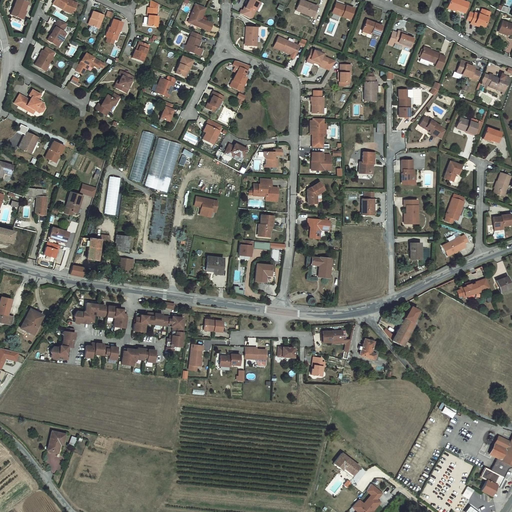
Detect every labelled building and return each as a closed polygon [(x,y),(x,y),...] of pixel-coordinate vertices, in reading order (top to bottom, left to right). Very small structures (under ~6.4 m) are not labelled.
[(27,3),(19,0),(15,0),(10,16),(19,19),(22,11),(23,11),(27,3)] [(53,0),(53,1),(62,7),(61,8),(61,9),(71,13),(72,10),(73,10),(77,3),(69,0),(53,0)] [(258,0),(246,0),(247,1),(246,2),(245,2),(242,8),(241,8),(239,11),(251,17),(255,8),(258,0)] [(307,0),(296,0),(294,5),(301,7),(300,10),(310,13),(314,2),(307,0)] [(455,0),(450,0),(446,8),(460,14),(464,3),(455,0)] [(198,3),(191,22),(207,28),(210,21),(204,18),(208,7),(198,3)] [(334,4),(332,11),(351,18),(354,8),(345,5),(344,7),(334,4)] [(150,16),(149,26),(158,27),(159,16),(157,16),(158,8),(150,7),(149,16),(150,16)] [(468,22),(468,24),(472,26),(472,24),(476,26),(481,28),(484,19),(486,13),(479,11),(477,16),(472,14),(471,15),(468,22)] [(89,27),(91,27),(97,29),(98,30),(103,16),(93,12),(90,19),(92,19),(89,27)] [(66,23),(57,20),(53,26),(55,27),(46,39),(55,45),(57,41),(58,42),(61,41),(63,38),(62,35),(60,34),(61,31),(66,23)] [(366,20),(362,33),(378,38),(382,25),(366,20)] [(109,28),(105,38),(115,41),(118,32),(120,33),(123,24),(114,21),(111,29),(109,28)] [(215,23),(210,21),(207,28),(212,30),(215,23)] [(511,27),(499,23),(496,32),(511,37),(511,27)] [(247,34),(247,44),(256,44),(257,26),(246,25),(246,34),(247,34)] [(392,32),(388,44),(393,45),(394,42),(410,48),(414,38),(407,35),(401,33),(402,32),(398,30),(397,33),(392,32)] [(202,35),(193,31),(187,45),(186,44),(184,48),(199,55),(201,49),(197,47),(202,35)] [(277,36),(273,46),(280,50),(281,48),(290,53),(289,56),(292,58),(298,45),(277,36)] [(134,49),(131,57),(141,61),(147,45),(139,42),(136,50),(134,49)] [(46,46),(43,51),(52,56),(54,51),(46,46)] [(424,48),(421,58),(435,62),(434,66),(439,68),(443,56),(438,54),(439,52),(424,48)] [(309,49),(306,59),(320,64),(320,66),(330,70),(335,61),(324,57),(325,55),(309,49)] [(43,51),(42,50),(39,54),(40,54),(34,65),(44,70),(53,56),(52,56),(43,51)] [(100,61),(85,52),(75,70),(81,74),(85,68),(86,68),(88,65),(89,63),(93,65),(96,67),(98,65),(100,61)] [(192,58),(182,53),(174,71),(185,75),(187,70),(185,69),(186,66),(189,67),(192,58)] [(234,81),(231,87),(240,92),(243,86),(242,85),(245,78),(243,77),(248,66),(234,61),(232,65),(234,66),(232,71),(236,73),(232,81),(234,81)] [(460,62),(457,72),(471,76),(470,78),(476,80),(479,72),(473,70),(474,67),(460,62)] [(338,78),(337,87),(342,88),(342,83),(346,84),(346,73),(349,74),(349,66),(338,66),(338,73),(336,73),(336,78),(338,78)] [(132,76),(120,70),(118,74),(121,75),(118,81),(114,88),(125,93),(127,88),(126,88),(132,76)] [(176,77),(168,74),(166,78),(161,75),(155,89),(166,94),(169,88),(171,89),(176,77)] [(487,84),(485,88),(488,89),(489,85),(490,86),(490,87),(497,89),(498,88),(505,91),(510,79),(508,79),(509,77),(505,76),(506,75),(502,74),(500,79),(494,77),(494,76),(490,74),(490,76),(487,84)] [(367,75),(366,75),(366,80),(363,80),(363,99),(374,99),(374,91),(379,91),(379,84),(376,84),(376,80),(373,80),(373,75),(372,75),(367,75)] [(78,80),(72,76),(70,81),(78,86),(80,84),(77,82),(78,80)] [(19,93),(14,102),(28,110),(30,107),(34,110),(38,112),(42,110),(44,107),(43,103),(40,101),(37,99),(38,97),(40,94),(32,89),(28,95),(31,96),(29,99),(19,93)] [(397,89),(397,98),(398,98),(405,98),(405,89),(397,89)] [(205,102),(203,107),(212,111),(214,107),(215,108),(220,99),(221,100),(223,96),(212,90),(210,94),(212,95),(207,103),(205,102)] [(119,96),(113,92),(110,97),(106,94),(100,104),(97,103),(94,108),(105,114),(111,104),(114,99),(116,100),(119,96)] [(171,102),(162,98),(160,103),(162,104),(161,108),(158,115),(166,119),(171,108),(169,107),(171,102)] [(312,106),(312,114),(322,114),(323,98),(320,98),(313,98),(310,98),(310,102),(311,102),(311,106),(312,106)] [(405,98),(398,98),(398,105),(400,105),(400,107),(398,107),(398,117),(408,117),(408,108),(409,108),(409,103),(406,103),(406,98),(405,98)] [(440,126),(424,116),(418,124),(424,128),(425,126),(429,129),(428,131),(435,135),(435,134),(441,138),(445,130),(440,127),(440,126)] [(472,132),(477,134),(481,123),(476,121),(475,123),(459,117),(456,126),(465,129),(464,131),(472,134),(472,132)] [(204,122),(201,129),(204,131),(200,138),(210,143),(217,130),(204,122)] [(311,136),(311,148),(320,148),(321,137),(321,126),(321,123),(311,122),(311,136)] [(23,133),(24,133),(26,129),(17,125),(14,131),(21,135),(23,133)] [(485,126),(481,138),(492,142),(494,140),(496,141),(499,132),(485,126)] [(142,130),(128,179),(139,182),(153,133),(142,130)] [(21,135),(16,146),(29,152),(36,139),(24,133),(23,133),(21,135)] [(144,187),(167,192),(179,143),(156,137),(144,187)] [(58,153),(62,144),(52,139),(47,149),(46,149),(43,156),(53,161),(57,153),(58,153)] [(228,143),(223,152),(228,155),(230,152),(238,156),(238,155),(241,156),(245,148),(235,143),(233,145),(228,143)] [(264,165),(264,167),(278,167),(278,159),(275,160),(275,156),(282,156),(282,149),(273,149),(273,151),(263,151),(263,156),(266,158),(266,165),(264,165)] [(359,172),(370,172),(369,161),(373,162),(373,151),(362,151),(362,161),(359,161),(359,172)] [(328,168),(329,157),(327,156),(323,155),(323,157),(320,157),(320,154),(309,153),(309,161),(312,162),(312,164),(311,164),(311,171),(319,171),(319,167),(328,168)] [(8,170),(11,162),(0,158),(0,170),(0,171),(1,168),(8,170)] [(411,159),(400,159),(400,169),(402,169),(402,172),(400,172),(400,179),(410,180),(410,174),(412,174),(412,169),(411,169),(411,159)] [(449,159),(443,177),(452,180),(455,172),(458,174),(461,164),(449,159)] [(499,171),(492,191),(503,195),(504,190),(503,190),(509,175),(499,171)] [(412,174),(410,174),(410,180),(400,179),(400,183),(414,183),(414,174),(412,174)] [(109,176),(103,213),(114,215),(120,178),(109,176)] [(270,187),(268,187),(269,178),(259,178),(259,183),(252,183),(252,189),(248,189),(247,194),(251,194),(251,195),(264,196),(264,197),(269,198),(269,200),(275,200),(276,186),(270,186),(270,187)] [(306,190),(307,205),(316,205),(315,202),(319,201),(320,200),(319,193),(323,190),(318,183),(306,190)] [(95,188),(81,184),(78,192),(92,196),(95,188)] [(34,197),(33,213),(43,214),(45,198),(44,198),(44,194),(40,194),(41,190),(23,188),(21,196),(34,197)] [(81,196),(67,192),(61,211),(67,213),(68,211),(76,213),(81,196)] [(194,198),(192,206),(197,207),(198,206),(199,206),(198,212),(202,213),(202,214),(209,215),(210,212),(213,212),(215,201),(194,198)] [(372,210),(372,203),(374,203),(374,199),(365,198),(363,198),(362,215),(373,215),(374,210),(372,210)] [(453,198),(446,216),(455,219),(457,214),(459,215),(464,201),(453,198)] [(403,216),(403,223),(413,223),(413,218),(416,218),(416,199),(403,200),(403,205),(405,205),(405,213),(405,216),(403,216)] [(490,217),(493,232),(497,231),(497,229),(501,228),(501,225),(510,223),(511,222),(511,214),(508,215),(508,212),(498,214),(499,216),(490,217)] [(260,215),(259,225),(258,237),(268,238),(269,226),(271,227),(272,216),(260,215)] [(309,227),(308,239),(319,241),(320,231),(327,232),(328,222),(307,220),(306,227),(309,227)] [(0,227),(0,240),(8,243),(11,231),(0,227)] [(50,227),(47,236),(53,238),(53,239),(63,242),(66,232),(50,227)] [(116,232),(113,247),(126,249),(128,234),(116,232)] [(463,245),(462,242),(458,235),(457,233),(452,235),(453,238),(440,244),(446,255),(460,248),(459,247),(463,245)] [(79,237),(78,245),(86,246),(84,258),(96,260),(99,240),(79,237)] [(239,240),(238,255),(249,256),(249,253),(250,250),(251,250),(251,248),(252,241),(239,240)] [(53,258),(56,250),(57,250),(58,245),(46,241),(42,254),(53,258)] [(262,249),(263,242),(252,241),(251,248),(262,249)] [(409,245),(409,260),(418,260),(418,254),(420,254),(420,245),(409,245)] [(132,258),(119,255),(117,268),(125,270),(126,265),(130,266),(132,258)] [(206,256),(205,265),(210,265),(209,273),(220,274),(222,258),(206,256)] [(310,257),(309,264),(317,265),(315,277),(327,278),(328,259),(310,257)] [(271,266),(256,264),(254,280),(264,281),(265,275),(269,276),(271,266)] [(72,265),(70,273),(83,277),(86,268),(72,265)] [(272,285),(274,267),(271,266),(269,276),(265,275),(264,281),(264,283),(263,284),(272,285)] [(511,287),(509,279),(499,282),(503,294),(511,290),(511,287)] [(483,290),(487,289),(483,280),(479,281),(483,290)] [(479,294),(478,292),(483,290),(479,281),(456,290),(461,301),(479,294)] [(237,287),(233,287),(233,293),(238,294),(242,295),(243,291),(237,290),(237,287)] [(8,316),(12,300),(2,298),(0,305),(0,322),(11,325),(13,317),(8,316)] [(102,306),(86,304),(86,311),(83,312),(77,311),(74,317),(75,317),(75,322),(82,323),(82,321),(93,322),(94,315),(92,315),(93,311),(96,312),(96,315),(104,316),(104,314),(107,315),(107,317),(115,318),(114,326),(126,328),(126,321),(125,321),(126,312),(115,311),(116,307),(108,306),(108,308),(102,307),(102,306)] [(415,312),(408,308),(395,333),(384,327),(383,330),(392,341),(402,347),(404,341),(413,325),(410,322),(412,318),(415,312)] [(32,309),(24,324),(28,325),(35,311),(32,309)] [(44,316),(35,311),(28,325),(24,324),(22,328),(34,335),(44,316)] [(141,315),(137,314),(135,324),(134,332),(145,333),(146,324),(162,326),(162,324),(175,325),(175,327),(174,327),(173,336),(171,336),(171,340),(172,340),(172,343),(167,342),(166,351),(174,352),(174,347),(181,348),(184,319),(179,319),(180,317),(172,316),(172,319),(169,319),(169,317),(159,316),(159,315),(148,313),(147,317),(140,316),(141,315)] [(225,323),(207,322),(207,331),(217,332),(217,334),(224,334),(225,323)] [(74,329),(66,328),(66,332),(64,332),(62,334),(64,336),(62,346),(60,346),(60,348),(54,347),(50,352),(52,352),(52,358),(68,360),(68,356),(67,356),(68,347),(74,348),(75,336),(73,336),(74,329)] [(344,340),(334,340),(334,341),(334,343),(348,343),(346,353),(350,354),(356,329),(355,328),(352,340),(344,340)] [(344,331),(325,331),(325,342),(334,341),(334,340),(344,340),(344,331)] [(364,341),(359,358),(376,361),(377,355),(372,354),(374,344),(364,341)] [(410,345),(404,341),(402,347),(407,350),(410,345)] [(92,347),(86,346),(85,358),(92,359),(93,354),(102,356),(102,355),(109,356),(109,359),(116,360),(118,348),(100,345),(100,344),(93,343),(92,347)] [(205,346),(192,344),(190,366),(200,368),(201,352),(203,353),(205,346)] [(17,361),(19,353),(2,348),(0,352),(0,369),(1,370),(7,359),(17,361)] [(138,350),(127,349),(126,358),(123,357),(122,365),(133,366),(134,359),(144,360),(144,358),(147,358),(147,362),(154,363),(156,351),(138,348),(138,350)] [(251,348),(247,348),(246,359),(257,360),(267,360),(268,350),(258,350),(251,350),(251,348)] [(295,349),(279,349),(278,359),(295,359),(295,349)] [(228,359),(221,359),(221,370),(230,370),(230,366),(241,367),(241,357),(231,356),(231,358),(231,359),(228,359)] [(322,358),(313,357),(312,364),(314,364),(314,368),(312,368),(311,375),(321,376),(323,367),(325,366),(325,362),(321,361),(322,358)] [(444,406),(440,412),(451,418),(454,412),(444,406)] [(65,433),(52,430),(48,447),(58,449),(60,441),(62,442),(65,433)] [(511,441),(510,445),(500,438),(491,457),(497,460),(492,471),(485,467),(480,478),(485,481),(480,492),(491,498),(497,487),(502,477),(506,469),(511,466),(511,441)] [(358,467),(341,453),(333,463),(341,470),(343,468),(352,475),(358,467)] [(343,468),(341,470),(352,478),(360,468),(358,467),(352,475),(343,468)] [(508,480),(502,477),(497,487),(503,490),(508,480)] [(359,500),(352,508),(357,511),(373,511),(372,510),(373,509),(374,510),(380,502),(377,499),(382,493),(373,486),(368,493),(372,496),(367,502),(368,502),(365,505),(364,505),(359,500)] [(465,486),(460,496),(467,499),(472,489),(465,486)]
